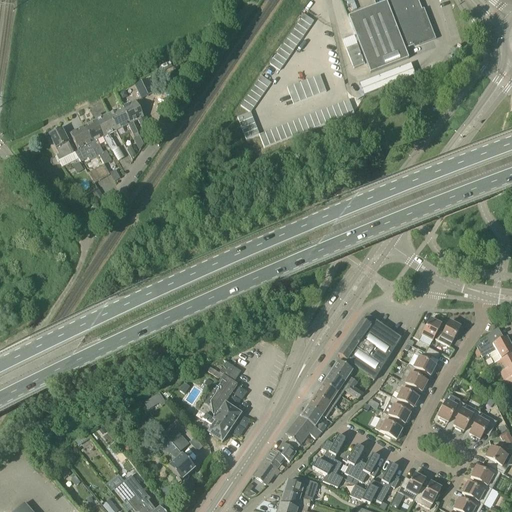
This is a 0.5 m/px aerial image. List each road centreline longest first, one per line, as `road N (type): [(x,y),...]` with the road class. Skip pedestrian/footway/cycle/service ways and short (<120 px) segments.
road 1 (primary): [(0,398),(299,259),(511,175)]
road 2 (primary): [(511,143),(333,213),(0,366)]
road 3 (unclassified): [(0,149),(64,224),(95,225),(257,0)]
road 4 (tertiary): [(507,58),(380,240)]
road 5 (tertiary): [(380,240),(312,341),(273,421)]
road 6 (tertiary): [(273,421),(390,246)]
road 7 (tertiary): [(390,246),(511,83)]
road 8 (residential): [(337,426),(382,380),(438,276)]
road 9 (residential): [(490,294),(478,332),(418,427)]
road 10 (residential): [(407,449),(456,476),(468,455),(418,427)]
road 11 (residential): [(247,511),(337,426)]
